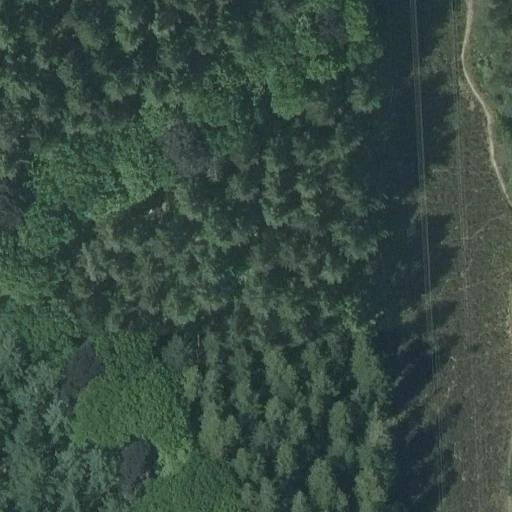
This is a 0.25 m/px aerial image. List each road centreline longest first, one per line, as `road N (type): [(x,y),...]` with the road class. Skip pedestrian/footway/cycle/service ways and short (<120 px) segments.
road 1 (track): [(0,190),(355,0)]
road 2 (track): [(177,511),(0,223)]
